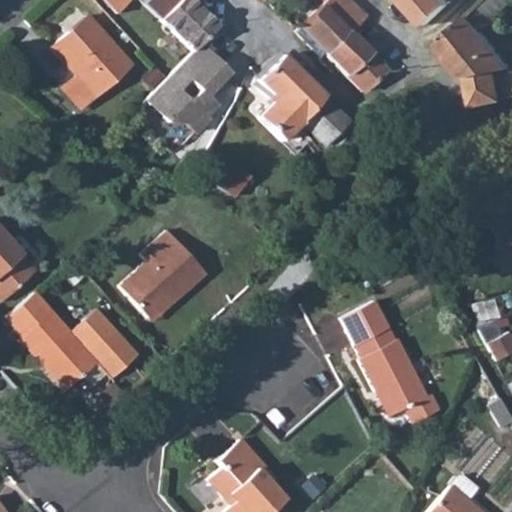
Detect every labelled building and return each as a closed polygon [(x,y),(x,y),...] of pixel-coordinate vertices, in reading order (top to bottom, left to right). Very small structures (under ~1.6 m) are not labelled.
[(104,0),(119,12),(128,0),(104,0)] [(147,0),(143,5),(158,20),(177,0),(147,0)] [(177,0),(158,20),(184,49),(194,40),(212,23),(197,9),(200,5),(195,0),(177,0)] [(322,0),(294,28),(293,29),(318,55),(323,51),(361,90),(383,69),(352,38),(363,27),(358,22),(365,15),(349,0),(322,0)] [(406,0),(428,24),(435,16),(450,2),(449,1),(447,0),(406,0)] [(435,16),(428,24),(441,38),(467,16),(477,6),(483,0),(450,0),(449,1),(450,2),(435,16)] [(477,6),(467,16),(480,30),(490,20),(477,6)] [(441,38),(437,42),(466,76),(468,76),(496,68),(498,67),(511,66),(480,30),(467,16),(441,38)] [(85,18),(48,50),(71,78),(59,88),(77,109),(127,65),(85,18)] [(201,43),(143,100),(168,125),(183,125),(190,132),(219,103),(211,95),(230,73),(201,43)] [(280,54),(261,72),(254,79),(271,97),(251,119),(276,142),(296,120),(329,153),(343,139),(336,131),(346,121),(280,54)] [(496,68),(468,76),(472,104),(500,99),(496,68)] [(235,192),(249,178),(237,166),(223,180),(235,192)] [(115,284),(144,316),(164,299),(168,303),(202,274),(164,229),(137,253),(142,260),(115,284)] [(0,236),(0,299),(32,272),(0,236)] [(65,330),(30,290),(25,294),(0,316),(43,365),(40,367),(60,390),(92,363),(105,378),(132,354),(91,307),(65,330)] [(371,302),(337,319),(356,359),(353,360),(369,391),(374,389),(387,415),(399,409),(406,424),(433,410),(426,396),(422,398),(392,339),(390,340),(371,302)] [(502,337),(481,348),(486,359),(510,351),(502,337)] [(510,351),(486,359),(490,366),(511,354),(510,351)] [(259,481),(246,467),(251,462),(230,438),(206,458),(211,463),(198,476),(215,495),(219,491),(224,496),(210,510),(211,511),(257,511),(274,497),(259,481)] [(449,474),(442,483),(460,498),(470,487),(454,474),(449,474)] [(442,483),(418,511),(476,511),(460,498),(442,483)]
